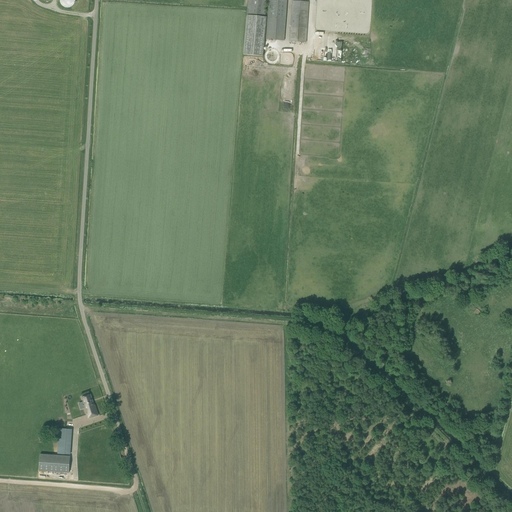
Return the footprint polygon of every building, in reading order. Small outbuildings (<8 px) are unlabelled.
[(248,0),(247,14),(265,16),(266,1),(269,1),(266,40),(284,41),(287,0),(248,0)] [(309,2),(292,1),(290,42),(306,43),(309,2)] [(263,57),(267,17),(246,15),(243,54),(263,57)] [(90,394),(82,397),(83,402),(85,408),(88,418),(98,415),(95,405),(94,405),(90,394)] [(71,451),(72,430),(59,429),(57,450),(58,450),(57,454),(70,455),(71,451)] [(40,454),(39,470),(69,473),(70,456),(40,454)]
